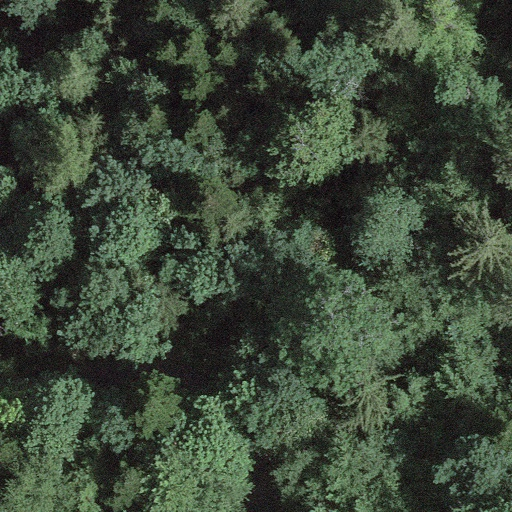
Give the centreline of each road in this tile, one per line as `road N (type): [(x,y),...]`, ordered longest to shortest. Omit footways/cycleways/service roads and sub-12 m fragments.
road 1 (unclassified): [(265,511),(247,442),(228,409),(172,374),(97,374),(0,413)]
road 2 (track): [(511,356),(464,424),(348,445),(262,494)]
